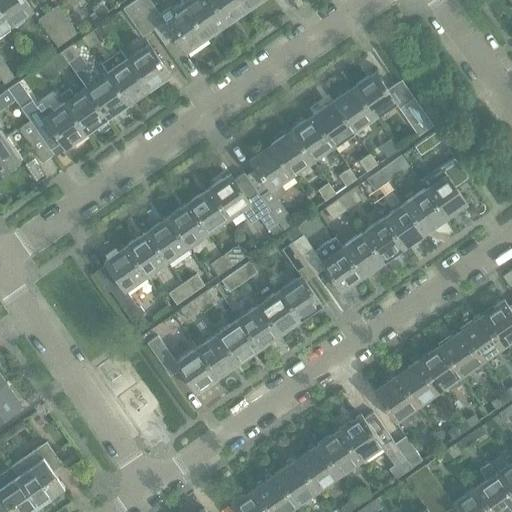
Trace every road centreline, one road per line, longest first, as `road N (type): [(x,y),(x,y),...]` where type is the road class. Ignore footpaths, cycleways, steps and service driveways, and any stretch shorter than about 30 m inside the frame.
road 1 (residential): [(0,261),(374,0)]
road 2 (residential): [(153,489),(511,236)]
road 3 (residential): [(153,489),(0,270)]
road 4 (residential): [(511,99),(442,0)]
